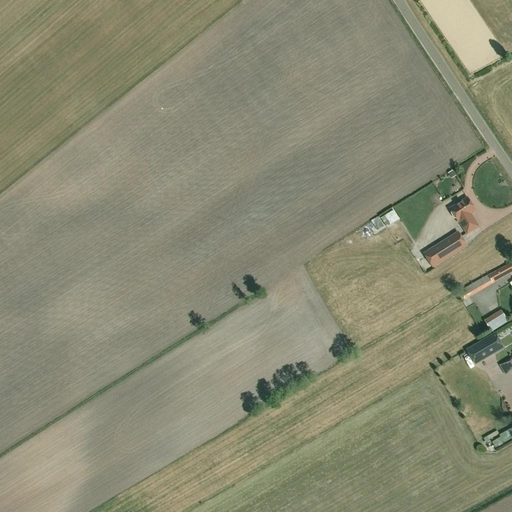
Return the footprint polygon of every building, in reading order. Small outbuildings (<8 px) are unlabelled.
[(448,211),(457,224),(458,223),(466,236),(477,229),(469,216),(474,213),(465,200),(448,211)] [(383,217),(389,228),(403,220),(396,209),(383,217)] [(369,225),(377,236),(389,228),(381,217),(369,225)] [(423,256),(429,265),(432,270),(465,248),(456,234),(423,256)] [(492,284),(511,273),(511,264),(510,261),(487,275),(492,284)] [(460,290),(461,291),(465,299),(479,291),(484,289),(479,280),(474,282),(460,290)] [(501,309),(485,320),(493,334),(510,323),(501,309)] [(475,364),(496,352),(503,348),(495,334),(467,350),(475,364)] [(507,374),(511,371),(511,358),(501,365),(507,374)]
